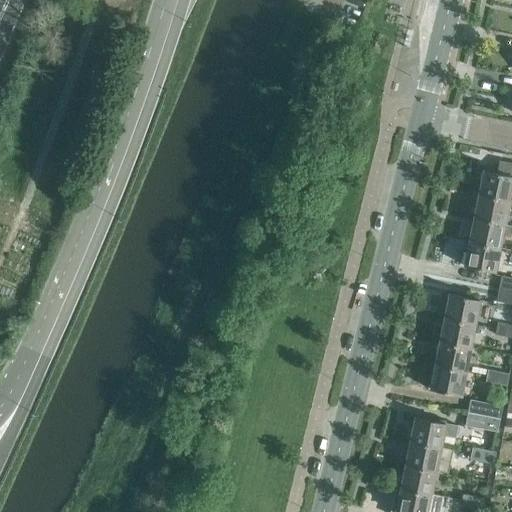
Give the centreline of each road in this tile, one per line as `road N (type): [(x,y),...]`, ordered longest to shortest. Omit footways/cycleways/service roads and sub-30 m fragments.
road 1 (tertiary): [(326,511),(422,119)]
road 2 (secondary): [(176,0),(44,349)]
road 3 (tertiary): [(422,119),(451,0)]
